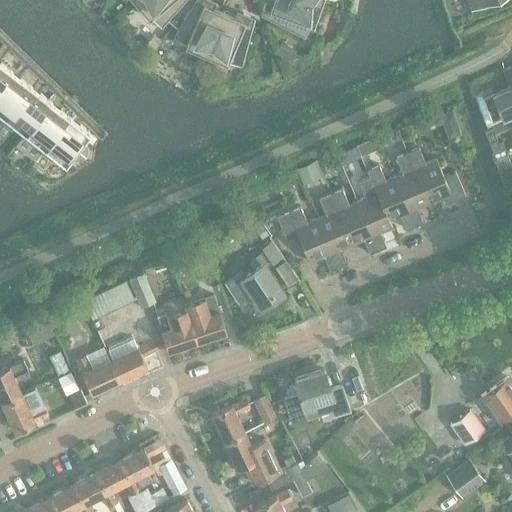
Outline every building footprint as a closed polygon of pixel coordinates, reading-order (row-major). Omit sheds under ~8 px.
[(135,0),(135,1),(149,18),(153,15),(162,24),(161,25),(162,26),(184,0),(135,0)] [(187,42),(185,45),(206,54),(224,12),(214,7),(216,2),(212,0),(195,0),(174,36),(175,37),(176,35),(187,42)] [(309,23),(313,25),(321,3),(311,0),(266,0),(261,14),(304,37),(305,35),(303,34),(309,23)] [(224,12),(206,54),(227,63),(228,59),(241,63),(240,65),(242,65),(254,18),(237,10),(234,16),(224,12)] [(154,34),(147,43),(155,49),(162,40),(154,34)] [(281,41),(275,53),(290,61),(296,49),(281,41)] [(0,83),(10,70),(0,62),(0,83)] [(488,128),(492,126),(506,121),(504,116),(511,112),(511,67),(505,70),(511,86),(495,93),(492,86),(475,93),(488,128)] [(0,83),(0,113),(5,117),(30,86),(10,70),(0,83)] [(5,117),(1,121),(12,130),(15,125),(24,133),(25,133),(50,102),(30,86),(5,117)] [(25,133),(24,133),(21,137),(32,145),(35,141),(44,148),(45,148),(69,117),(50,102),(25,133)] [(452,110),(440,114),(442,121),(449,124),(457,122),(452,110)] [(45,148),(44,148),(41,152),(52,160),(56,157),(65,164),(71,157),(75,158),(78,158),(82,157),(85,155),(87,157),(88,156),(85,154),(87,150),(87,147),(86,144),(84,141),(90,133),(69,117),(45,148)] [(424,123),(424,124),(424,125),(424,126),(424,127),(425,127),(425,128),(426,128),(426,129),(427,129),(428,129),(429,130),(430,130),(431,130),(431,129),(432,129),(433,129),(434,128),(434,127),(435,127),(435,126),(436,126),(436,125),(436,124),(436,123),(436,122),(436,121),(435,121),(435,120),(434,120),(434,119),(433,119),(433,118),(432,118),(431,118),(430,117),(429,117),(429,118),(428,118),(427,118),(426,119),(425,119),(425,120),(424,121),(424,122),(424,123)] [(511,118),(506,121),(492,126),(496,134),(511,128),(511,118)] [(86,139),(92,143),(96,138),(90,134),(86,139)] [(357,146),(356,146),(361,156),(366,154),(362,144),(357,146)] [(407,151),(428,202),(442,197),(445,203),(465,194),(455,171),(444,175),(436,158),(425,163),(418,146),(407,151)] [(350,149),(338,154),(338,155),(342,164),(355,158),(350,149)] [(393,176),(414,225),(422,222),(416,208),(428,202),(407,151),(395,156),(402,172),(393,176)] [(335,157),(322,163),(326,171),(338,166),(335,157)] [(317,161),(297,170),(298,173),(303,184),(323,175),(318,164),(317,161)] [(370,176),(388,220),(400,215),(406,228),(414,225),(393,176),(385,179),(378,163),(367,168),(370,176)] [(357,200),(378,248),(386,245),(380,232),(391,227),(388,220),(370,176),(358,181),(364,197),(357,200)] [(331,193),(352,244),(364,238),(370,252),(378,248),(357,200),(348,203),(342,188),(331,193)] [(316,217),(337,265),(346,262),(341,248),(352,244),(331,193),(318,198),(325,213),(316,217)] [(329,269),(337,265),(316,217),(306,221),(300,206),(276,216),(286,239),(298,234),(309,261),(324,255),(329,269)] [(263,225),(256,229),(263,239),(270,234),(263,225)] [(226,280),(240,301),(252,293),(261,306),(282,292),(266,267),(283,256),(272,239),(262,246),(264,250),(252,257),(251,264),(254,269),(245,275),(241,269),(226,280)] [(172,261),(175,272),(190,267),(193,274),(213,267),(207,249),(186,256),(172,261)] [(137,295),(143,307),(156,301),(144,273),(131,279),(138,294),(137,295)] [(84,301),(89,312),(93,320),(135,300),(127,281),(84,301)] [(205,300),(186,305),(186,308),(197,340),(226,331),(219,311),(214,297),(205,300)] [(66,323),(89,312),(84,301),(61,312),(66,323)] [(167,312),(157,315),(163,334),(161,335),(165,344),(166,344),(167,350),(197,340),(186,308),(167,313),(167,312)] [(48,319),(26,328),(33,344),(54,334),(48,319)] [(133,336),(107,349),(111,358),(110,359),(119,379),(147,365),(142,355),(156,348),(152,339),(138,346),(137,346),(133,336)] [(91,392),(119,379),(110,359),(92,367),(85,353),(75,358),(91,392)] [(0,369),(0,397),(2,402),(22,393),(14,376),(28,369),(24,359),(9,365),(0,369)] [(303,407),(329,398),(335,416),(352,410),(342,384),(330,388),(324,368),(293,378),(298,393),(284,398),(292,422),(307,417),(303,407)] [(67,394),(79,388),(71,371),(58,377),(67,394)] [(497,421),(511,410),(511,383),(508,377),(480,396),(497,421)] [(35,421),(35,420),(38,426),(51,420),(48,415),(49,414),(45,405),(36,387),(22,393),(2,402),(15,430),(35,421)] [(266,394),(255,400),(265,422),(277,417),(266,394)] [(212,413),(226,441),(245,431),(237,413),(250,407),(246,398),(233,404),(232,403),(212,413)] [(485,430),(471,409),(451,423),(466,444),(485,430)] [(246,465),(254,483),(267,477),(280,471),(264,438),(251,444),(245,431),(226,441),(239,468),(246,465)] [(129,479),(134,477),(139,486),(150,481),(145,471),(153,467),(152,466),(165,459),(161,451),(148,457),(143,448),(120,460),(129,479)] [(106,491),(110,489),(125,482),(131,494),(128,496),(136,511),(139,511),(145,509),(136,492),(141,489),(139,486),(134,477),(129,479),(120,460),(96,472),(106,491)] [(462,494),(483,479),(469,460),(448,475),(462,494)] [(300,462),(280,471),(267,477),(272,489),(294,478),(302,495),(313,489),(300,462)] [(82,504),(88,501),(101,494),(108,506),(117,501),(110,489),(106,491),(96,472),(73,485),(82,504)] [(57,511),(67,511),(79,506),(82,511),(93,511),(88,501),(82,504),(73,485),(49,497),(57,511)] [(136,492),(145,509),(168,497),(163,487),(150,493),(147,486),(141,489),(136,492)] [(255,506),(258,511),(284,511),(280,504),(292,498),(287,490),(255,506)] [(27,511),(57,511),(49,497),(26,509),(27,511)] [(192,511),(186,500),(167,510),(167,511),(192,511)]
